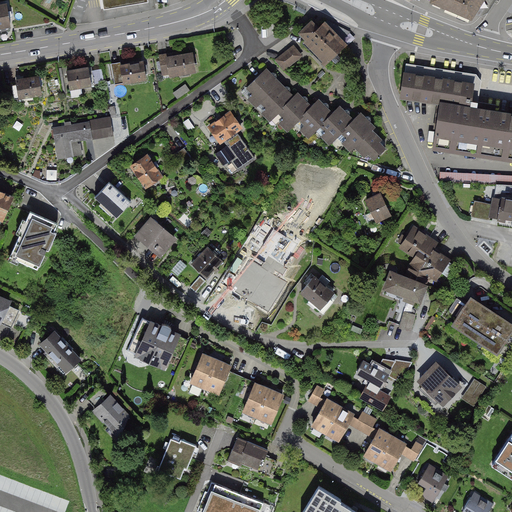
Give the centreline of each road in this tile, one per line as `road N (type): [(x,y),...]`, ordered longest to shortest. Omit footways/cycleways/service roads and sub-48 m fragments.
road 1 (residential): [(63,201),(92,214),(187,299),(264,342),(405,345)]
road 2 (residential): [(219,3),(249,34),(247,55),(59,194)]
road 3 (residential): [(63,201),(150,297),(292,384)]
road 4 (secondary): [(0,54),(178,22),(219,3)]
road 5 (residential): [(383,25),(377,61),(386,91),(452,226)]
road 6 (residential): [(301,392),(285,431),(411,511)]
road 7 (residential): [(94,511),(67,421),(0,356)]
